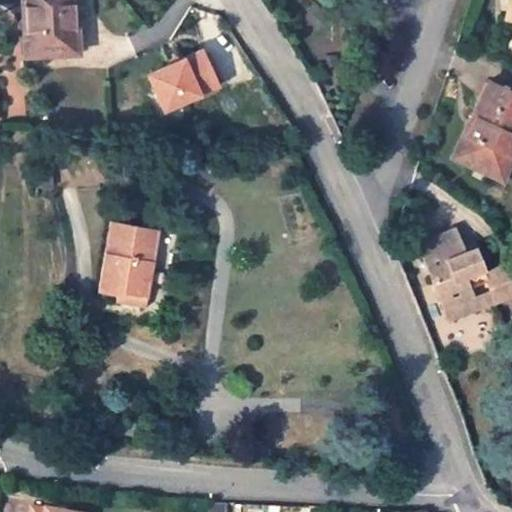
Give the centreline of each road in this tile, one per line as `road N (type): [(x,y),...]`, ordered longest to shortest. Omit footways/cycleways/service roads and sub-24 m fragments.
road 1 (residential): [(469,499),(149,474),(0,452)]
road 2 (residential): [(469,499),(360,221)]
road 3 (residential): [(360,221),(231,0)]
road 4 (residential): [(444,0),(394,161),(360,221)]
